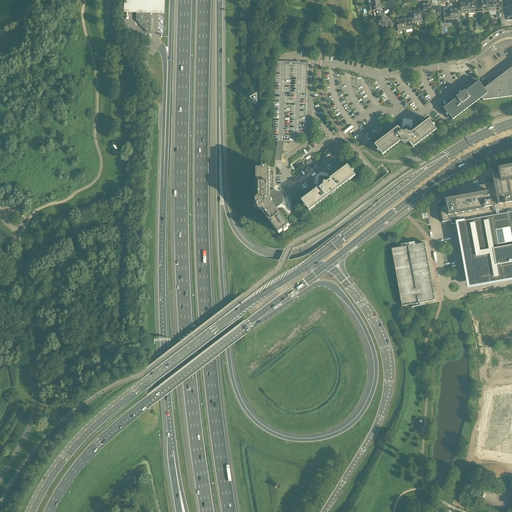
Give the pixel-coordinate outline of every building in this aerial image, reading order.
[(164,15),(164,0),(124,0),(124,14),(164,15)] [(489,12),(488,0),(481,1),(481,7),(478,7),(478,16),(482,16),(481,12),(489,12)] [(495,0),(489,0),(488,0),(489,12),(495,11),(496,18),(500,18),(499,5),(496,5),(495,0)] [(474,1),(467,2),(468,13),(475,13),(475,18),(479,17),(478,16),(478,7),(475,7),(474,1)] [(382,13),(380,2),(368,4),(370,11),(374,11),(375,17),(376,16),(382,13)] [(429,2),(422,4),(423,9),(424,15),(425,15),(426,17),(434,14),(435,16),(438,15),(438,14),(438,7),(437,7),(433,7),(433,8),(430,8),(429,2)] [(468,13),(467,2),(459,2),(460,8),(457,8),(457,14),(461,14),(468,13)] [(457,20),(457,14),(457,8),(449,9),(450,14),(444,15),(444,21),(457,20)] [(421,16),(424,15),(423,9),(412,11),(413,17),(414,22),(422,21),(421,16)] [(151,13),(137,12),(136,21),(148,33),(150,33),(151,13)] [(392,21),(382,13),(376,16),(381,19),(377,24),(383,28),(387,24),(391,26),(392,21)] [(414,22),(413,17),(403,19),(405,30),(412,29),(411,23),(414,22)] [(405,30),(403,19),(392,21),(391,26),(391,27),(392,27),(397,26),(398,31),(405,30)] [(143,57),(139,60),(148,72),(152,69),(143,57)] [(273,141),(278,141),(277,146),(283,147),(284,142),(300,142),(300,137),(305,137),(306,117),(308,62),(276,61),(273,141)] [(483,86),(483,87),(481,98),(483,100),(511,96),(511,67),(486,87),(484,87),(485,86),(483,86)] [(457,98),(444,108),(447,112),(445,113),(447,116),(449,115),(453,120),(481,98),(483,87),(479,82),(465,92),(465,90),(463,92),(462,90),(460,90),(459,90),(458,90),(457,90),(457,91),(457,92),(456,94),(458,96),(456,97),(457,98)] [(406,125),(405,125),(402,127),(402,129),(400,130),(398,127),(375,145),(378,149),(376,150),(378,152),(379,151),(383,155),(400,142),(401,142),(401,143),(402,143),(403,144),(404,144),(405,144),(406,144),(407,144),(408,144),(409,143),(413,148),(437,130),(433,126),(435,125),(433,122),(432,123),(429,119),(412,132),(412,131),(412,128),(410,125),(408,125),(408,124),(407,124),(406,124),(406,125)] [(319,178),(320,178),(319,179),(318,185),(319,187),(301,200),(304,204),(303,205),(305,208),(306,207),(309,211),(330,195),(331,196),(336,192),(335,191),(356,176),(353,172),(354,170),(352,168),(351,169),(348,165),(330,179),(329,177),(322,176),(321,177),(321,176),(320,176),(320,177),(319,177),(319,178)] [(511,165),(500,168),(500,167),(499,168),(499,167),(498,167),(499,175),(492,176),(494,183),(493,183),(488,184),(486,184),(486,185),(481,186),(481,185),(479,186),(474,187),(472,187),(467,188),(465,188),(460,189),(459,189),(458,189),(458,191),(459,190),(460,196),(459,196),(459,197),(454,198),(454,197),(452,198),(447,199),(445,199),(447,206),(446,206),(441,207),(440,207),(440,209),(441,214),(441,216),(442,221),(442,222),(451,221),(451,224),(457,223),(461,244),(460,244),(468,243),(472,264),(479,263),(482,281),(483,284),(504,280),(504,281),(511,279),(511,274),(511,273),(511,165)] [(277,196),(272,191),(270,191),(270,169),(267,169),(267,167),(262,167),(262,169),(256,169),(257,200),(256,200),(257,203),(255,203),(254,204),(254,205),(254,206),(254,207),(255,207),(255,208),(256,208),(258,207),(259,210),(260,209),(279,234),(283,231),(284,232),(285,231),(288,229),(287,227),(289,226),(289,225),(276,208),(278,206),(278,200),(278,199),(279,199),(279,198),(279,197),(278,197),(278,196),(277,196)] [(414,242),(401,244),(401,247),(392,249),(402,306),(412,305),(412,307),(426,305),(425,302),(435,300),(425,243),(415,245),(414,242)] [(502,300),(496,301),(501,329),(511,327),(511,294),(502,296),(502,300)] [(492,397),(491,403),(500,405),(501,399),(500,398),(500,395),(495,396),(495,397),(492,397)]
